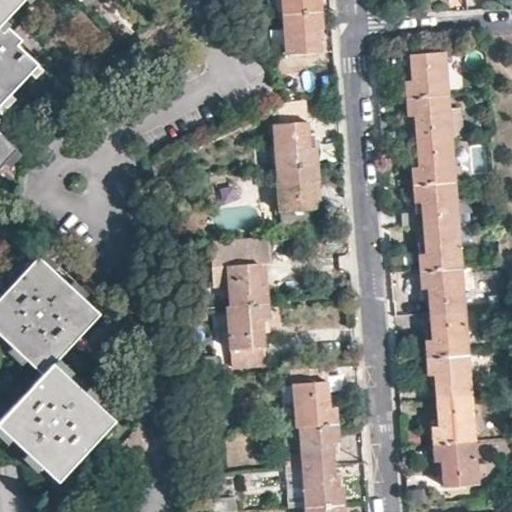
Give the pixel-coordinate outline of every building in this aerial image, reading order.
[(0,0),(0,168),(19,148),(0,131),(0,106),(12,93),(39,65),(0,27),(24,0),(0,0)] [(283,0),(284,14),(320,12),(319,0),(283,0)] [(320,12),(284,14),(288,54),(317,52),(316,42),(316,28),(321,28),(320,12)] [(409,79),(410,96),(450,93),(447,50),(427,51),(414,52),(415,69),(415,78),(409,79)] [(450,93),(410,96),(411,110),(418,110),(419,123),(420,139),(453,137),(452,118),(462,117),(460,92),(450,93)] [(308,138),(304,100),(279,102),(280,123),(273,124),(276,167),(317,163),(316,149),(308,150),(308,138)] [(455,179),(453,137),(420,139),(421,157),(422,166),(415,166),(417,183),(455,179)] [(321,206),(312,207),(312,200),(311,181),(318,180),(317,163),(276,167),(280,210),(282,235),(327,230),(325,212),(321,206)] [(470,191),(469,178),(455,179),(456,192),(468,191),(470,191)] [(456,192),(455,179),(417,183),(418,199),(425,199),(426,211),(426,226),(459,223),(458,201),(468,201),(468,191),(456,192)] [(462,266),(459,223),(426,226),(427,239),(428,251),(421,251),(422,270),(462,266)] [(228,264),(231,304),(268,301),(267,287),(261,287),(258,257),(257,237),(227,239),(228,264)] [(55,363),(101,313),(78,292),(40,257),(0,299),(0,331),(43,371),(0,417),(0,423),(29,450),(61,481),(78,464),(89,451),(117,421),(96,401),(88,393),(55,363)] [(463,269),(462,266),(422,270),(423,285),(430,284),(431,297),(433,313),(466,310),(464,287),(463,269)] [(474,268),(463,269),(464,287),(476,287),(474,268)] [(231,304),(227,304),(231,362),(232,363),(233,364),(234,365),(235,365),(266,362),(264,342),(262,320),(269,320),(268,301),(231,304)] [(467,327),(466,310),(433,313),(434,327),(434,339),(428,339),(429,356),(469,353),(469,348),(467,327)] [(479,327),(467,327),(469,348),(481,347),(479,327)] [(473,395),(469,353),(429,356),(430,370),(437,370),(438,381),(439,398),(473,395)] [(191,358),(192,376),(220,374),(220,356),(191,358)] [(295,382),(298,427),(301,427),(338,424),(337,408),(330,408),(329,396),(327,380),(327,365),(294,367),(295,382)] [(476,439),(473,395),(439,398),(440,415),(440,424),(434,424),(435,442),(476,439)] [(301,427),(304,466),(334,464),(332,439),(339,438),(338,424),(301,427)] [(198,435),(199,442),(211,442),(210,434),(198,435)] [(479,483),(476,439),(435,442),(436,457),(444,457),(445,469),(446,485),(479,483)] [(287,506),(300,506),(299,456),(286,457),(287,506)] [(304,466),(307,504),(344,502),(343,486),(336,486),(336,477),(334,464),(304,466)] [(307,504),(307,511),(344,511),(344,502),(307,504)]
